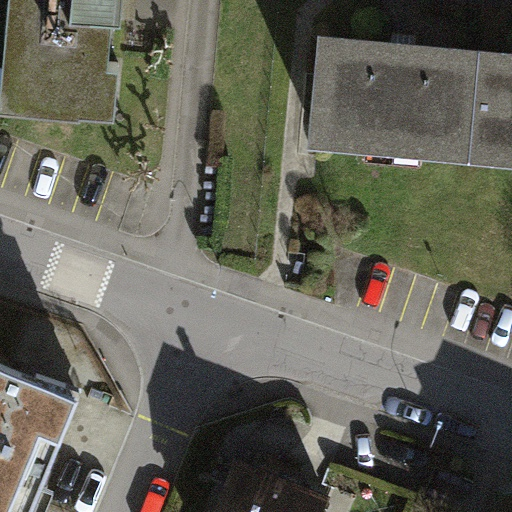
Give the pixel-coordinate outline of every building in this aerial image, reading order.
[(116,0),(10,0),(1,103),(105,113),(116,0)] [(308,135),(461,148),(470,52),(317,38),(308,135)] [(511,55),(470,52),(461,148),(511,153),(511,55)] [(0,365),(0,511),(19,511),(68,393),(0,365)] [(230,457),(206,511),(311,511),(319,494),(230,457)]
